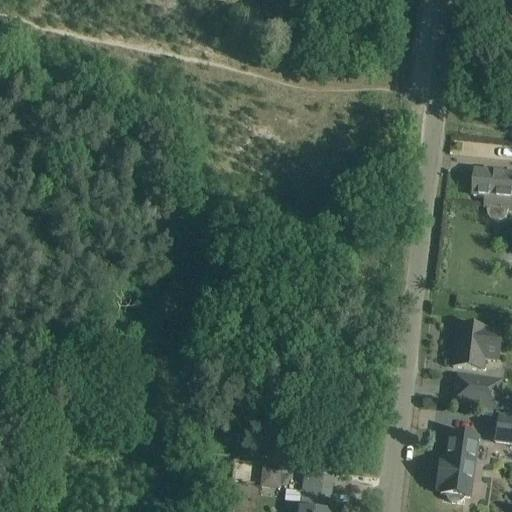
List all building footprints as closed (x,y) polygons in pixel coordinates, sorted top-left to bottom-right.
[(511,177),(476,174),(474,198),(488,199),(487,215),(489,220),(492,223),(497,224),(502,223),(506,220),(508,215),(508,211),(511,210),(511,177)] [(500,332),(477,330),(457,328),(452,368),(472,371),(482,372),(483,360),(497,361),(500,332)] [(454,405),(498,410),(500,399),(502,385),(458,379),(454,405)] [(511,400),(500,399),(498,410),(511,412),(511,400)] [(511,421),(499,419),(494,443),(511,445),(511,421)] [(458,503),(461,500),(468,501),(477,441),(448,437),(445,465),(437,464),(433,493),(438,494),(438,497),(445,498),(447,502),(451,504),(454,504),(458,503)] [(233,464),(232,485),(279,487),(280,465),(233,464)] [(327,511),(331,481),(304,478),(300,511),(299,511),(327,511)]
